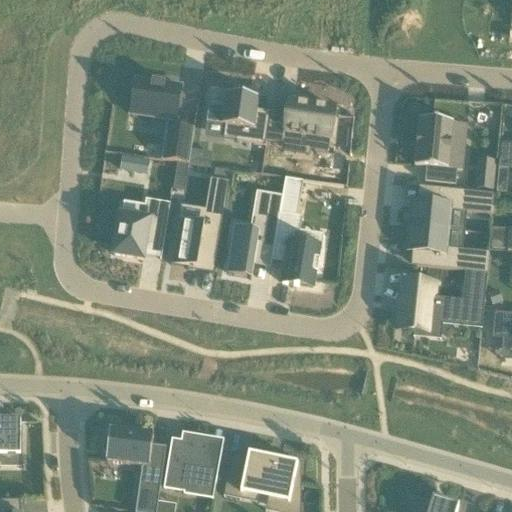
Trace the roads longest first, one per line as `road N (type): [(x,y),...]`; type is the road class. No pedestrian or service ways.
road 1 (residential): [(67,218),(65,267),(91,293),(321,330),(347,324),(359,305),(381,66)]
road 2 (residential): [(381,66),(121,26),(95,34),(82,56),(67,218)]
road 3 (residential): [(345,438),(210,406),(67,390)]
road 4 (residential): [(511,482),(345,438)]
road 5 (residential): [(511,78),(381,66)]
road 6 (residential): [(74,511),(67,390)]
